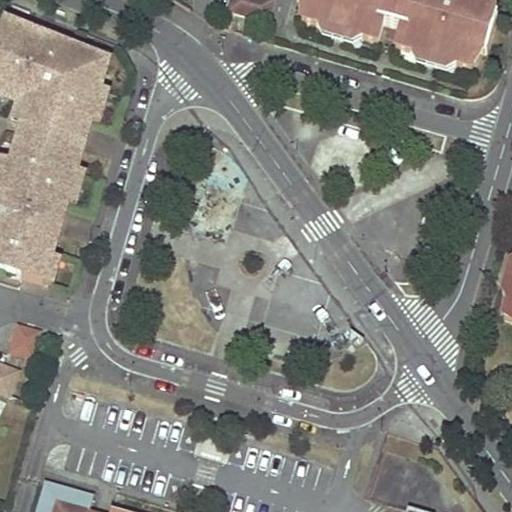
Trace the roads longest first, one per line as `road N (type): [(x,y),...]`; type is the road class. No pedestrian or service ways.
road 1 (residential): [(194,59),(152,120),(101,295),(102,339),(127,361),(327,419),(354,420),(428,374)]
road 2 (residential): [(225,92),(407,345)]
road 3 (residential): [(504,139),(267,72),(225,92)]
road 4 (residential): [(407,345),(433,329),(460,290),(504,139)]
road 5 (residential): [(428,374),(511,484)]
road 6 (residential): [(86,0),(156,29),(194,59)]
